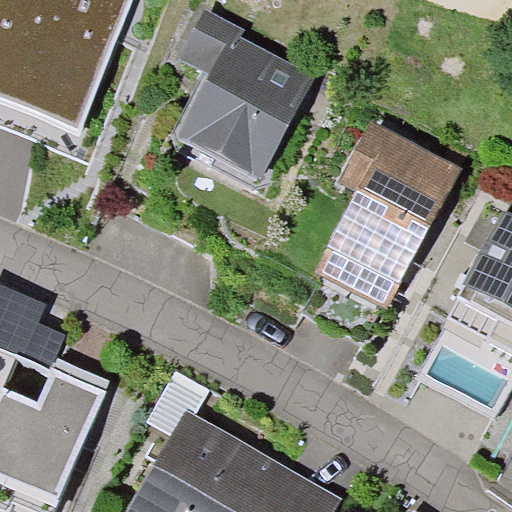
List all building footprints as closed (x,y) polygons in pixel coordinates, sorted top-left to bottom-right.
[(128,0),(0,0),(0,99),(78,130),(128,0)] [(315,77),(242,36),(245,29),(205,9),(179,58),(208,73),(179,135),(260,179),(315,77)] [(463,168),(371,121),(338,182),(357,190),(315,271),(384,309),(463,168)] [(511,213),(505,210),(463,283),(511,309),(511,213)] [(56,356),(66,334),(39,322),(46,304),(0,284),(0,347),(51,369),(56,356)] [(0,347),(0,507),(7,511),(11,502),(34,511),(53,511),(108,391),(105,390),(110,380),(56,356),(51,369),(0,347)] [(209,389),(176,371),(147,421),(172,435),(187,407),(196,412),(209,389)] [(196,412),(187,407),(172,435),(126,511),(334,511),(343,498),(196,412)]
